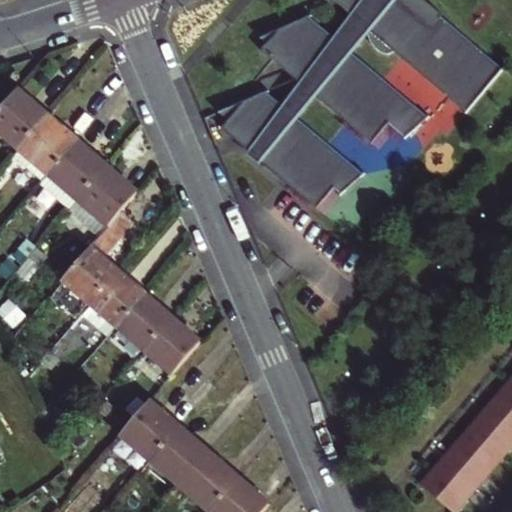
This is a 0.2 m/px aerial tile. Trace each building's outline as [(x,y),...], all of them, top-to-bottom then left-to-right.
[(330,0),(355,20),(340,48),(311,25),(266,47),(273,52),(267,60),(309,92),(291,117),(270,101),(224,122),(240,134),(233,143),(327,214),(343,193),(350,198),(371,178),(299,123),(317,99),(378,145),(394,125),(411,138),(432,118),(350,55),(369,31),(370,37),(372,43),(376,49),(381,53),(384,55),(389,56),(394,54),(397,52),(471,110),(505,66),(440,18),(442,15),(423,0),(330,0)] [(17,90),(0,109),(0,133),(19,150),(43,121),(26,106),(31,101),(17,90)] [(43,121),(19,150),(32,161),(49,175),(78,142),(65,131),(61,136),(43,121)] [(78,142),(49,175),(79,202),(104,173),(86,158),(90,153),(78,142)] [(49,175),(32,161),(25,169),(41,184),(49,175)] [(104,173),(79,202),(107,225),(109,227),(123,212),(138,194),(124,181),(119,187),(104,173)] [(49,175),(41,184),(72,210),(73,208),(79,202),(49,175)] [(79,202),(73,208),(101,232),(107,225),(79,202)] [(109,227),(62,281),(90,305),(115,277),(98,262),(133,221),(123,212),(109,227)] [(10,263),(19,271),(30,257),(38,249),(29,241),(10,263)] [(30,257),(40,265),(47,257),(38,249),(30,257)] [(25,283),(40,265),(30,257),(19,271),(15,274),(25,283)] [(47,257),(40,265),(52,276),(60,267),(47,257)] [(90,305),(80,315),(108,339),(117,328),(146,295),(134,285),(130,290),(115,277),(90,305)] [(117,328),(144,351),(168,323),(154,310),(158,305),(146,295),(117,328)] [(185,337),(168,323),(144,351),(173,376),(202,343),(189,332),(185,337)] [(32,352),(41,360),(49,351),(40,343),(32,352)] [(49,351),(41,360),(51,369),(59,359),(49,351)] [(511,390),(509,387),(490,408),(511,428),(511,390)] [(96,407),(104,398),(94,390),(86,399),(96,407)] [(104,398),(96,407),(105,416),(114,406),(104,398)] [(121,435),(151,461),(175,433),(159,419),(163,414),(150,402),(121,435)] [(511,447),(511,435),(486,413),(468,435),(499,463),(511,447)] [(181,487),(210,454),(196,442),(192,447),(175,433),(151,461),(181,487)] [(495,467),(463,439),(444,460),(475,488),(495,467)] [(181,487),(210,511),(211,511),(235,485),(218,470),(223,465),(210,454),(181,487)] [(455,511),(473,493),(441,465),(422,486),(450,511),(455,511)] [(235,485),(211,511),(264,511),(270,506),(256,493),(251,499),(235,485)]
